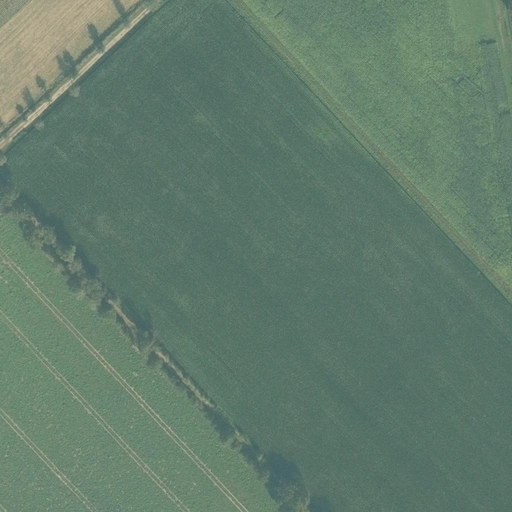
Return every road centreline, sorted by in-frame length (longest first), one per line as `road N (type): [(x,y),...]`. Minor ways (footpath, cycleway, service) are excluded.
road 1 (track): [(305,511),(0,186)]
road 2 (track): [(0,153),(162,0)]
